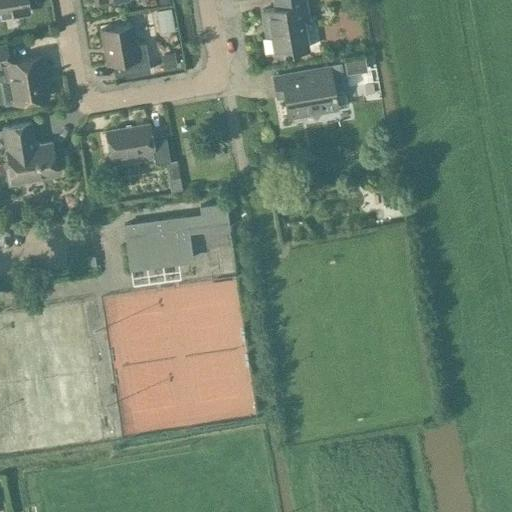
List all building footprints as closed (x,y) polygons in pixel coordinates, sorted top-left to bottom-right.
[(0,0),(0,17),(29,12),(26,0),(0,0)] [(272,0),(274,8),(261,11),(265,32),(270,31),(274,54),(308,48),(303,19),(309,18),(306,0),(272,0)] [(171,7),(155,10),(159,33),(175,30),(171,7)] [(145,42),(136,44),(132,25),(100,30),(106,65),(112,64),(114,76),(150,70),(145,42)] [(41,55),(9,61),(6,44),(0,45),(0,75),(1,76),(4,77),(8,77),(10,77),(14,104),(48,98),(41,55)] [(174,52),(162,54),(165,69),(177,67),(174,52)] [(346,74),(367,70),(365,56),(343,60),(346,74)] [(288,118),(337,109),(329,66),(273,76),(275,91),(283,90),(288,118)] [(31,122),(3,126),(6,149),(5,149),(9,169),(6,169),(9,185),(24,183),(23,180),(56,175),(51,141),(40,143),(33,139),(31,122)] [(166,138),(152,140),(149,123),(105,131),(110,160),(153,152),(155,164),(169,161),(166,138)] [(169,191),(182,188),(176,160),(163,162),(169,191)] [(65,207),(64,203),(60,200),(54,201),(52,205),(53,210),(57,213),(63,211),(65,207)] [(200,213),(185,215),(124,224),(130,268),(191,259),(188,232),(203,230),(204,232),(230,228),(226,201),(199,205),(200,213)] [(87,266),(95,265),(94,255),(86,256),(87,266)]
